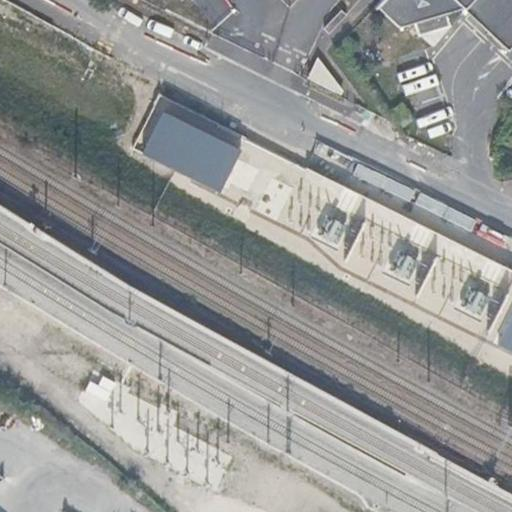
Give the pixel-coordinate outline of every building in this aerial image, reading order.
[(511,0),(382,0),(375,7),(398,28),(412,24),(446,13),(462,8),(508,51),(511,46),(511,0)] [(322,30),(327,36),(348,15),(342,9),(322,30)] [(446,13),(412,24),(416,37),(450,26),(446,13)] [(309,74),(341,89),(344,85),(317,54),(309,74)] [(440,79),(409,86),(418,127),(449,120),(440,79)] [(242,152),(163,112),(142,153),(221,193),(242,152)] [(511,318),(499,346),(511,352),(511,318)]
